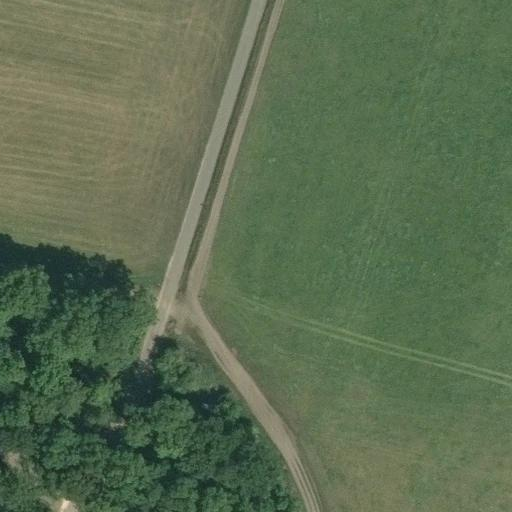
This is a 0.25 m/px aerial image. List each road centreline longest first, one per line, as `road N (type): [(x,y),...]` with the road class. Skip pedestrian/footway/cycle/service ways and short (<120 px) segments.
road 1 (unclassified): [(79,511),(161,307),(260,0)]
road 2 (track): [(75,511),(18,458),(0,402)]
